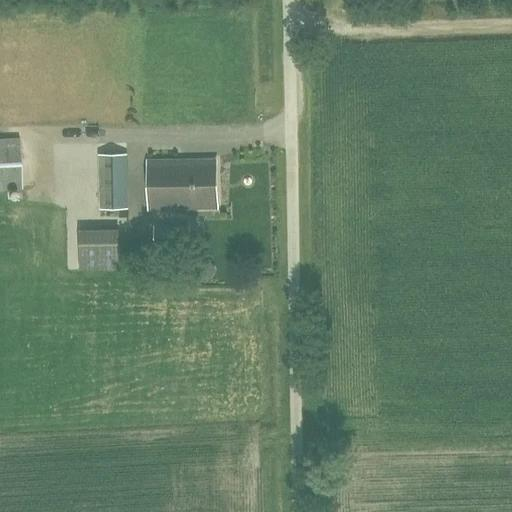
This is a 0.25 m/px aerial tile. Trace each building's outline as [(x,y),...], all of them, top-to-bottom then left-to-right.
[(0,189),(21,189),(19,141),(0,141),(0,189)] [(100,210),(126,209),(124,156),(98,157),(100,210)] [(149,209),(216,208),(215,162),(148,163),(149,209)] [(154,250),(187,249),(187,226),(154,227),(154,250)] [(118,232),(104,232),(79,233),(80,270),(119,269),(118,232)]
